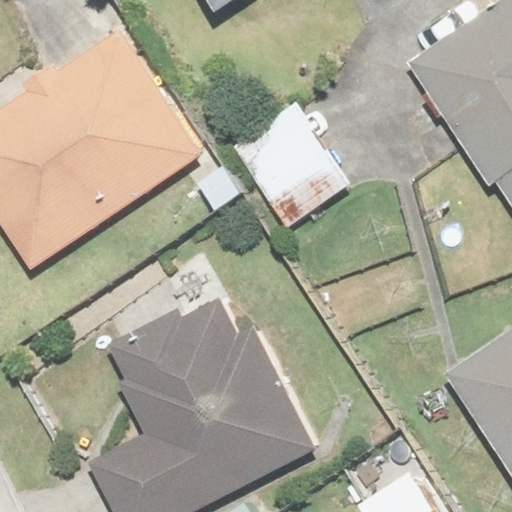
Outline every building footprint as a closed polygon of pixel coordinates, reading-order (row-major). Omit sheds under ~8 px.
[(225,0),(231,8),(243,0),(225,0)] [(511,332),(455,370),(511,457),(511,1),(418,64),(500,189),(510,183),(511,185),(511,332)] [(0,203),(48,270),(217,150),(130,28),(73,69),(67,60),(31,85),(36,91),(0,116),(0,203)] [(310,99),(239,147),(294,229),(365,181),(310,99)] [(211,511),(331,445),(264,328),(254,333),(229,288),(121,349),(136,377),(126,383),(153,431),(95,463),(122,511),(211,511)] [(456,511),(453,507),(448,510),(421,470),(367,505),(371,511),(456,511)]
